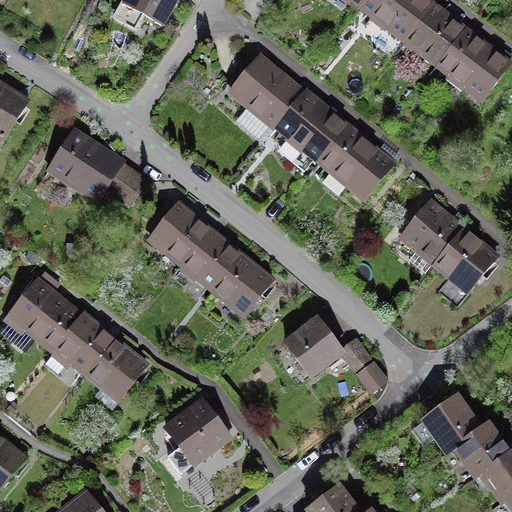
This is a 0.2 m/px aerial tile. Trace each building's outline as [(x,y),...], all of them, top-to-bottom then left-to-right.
[(124,0),(123,3),(165,26),(175,8),(179,0),(124,0)] [(347,0),(359,9),(366,0),(347,0)] [(388,28),(406,42),(433,6),(424,0),(366,0),(359,9),(360,10),(361,8),(373,17),(374,16),(389,27),(388,28)] [(437,66),(464,31),(449,19),(433,6),(406,42),(407,41),(422,53),(421,54),(437,66)] [(483,101),(510,66),(487,48),(464,31),(437,66),(450,76),(451,75),(466,86),(465,87),(483,101)] [(231,93),(275,129),(305,93),(304,93),(303,94),(281,76),(259,58),(244,77),(240,73),(232,84),(236,87),(231,93)] [(0,138),(4,141),(27,103),(8,91),(0,86),(0,138)] [(321,164),(349,129),(327,111),(305,93),(275,129),(276,130),(278,128),(289,138),(290,137),(304,148),(303,150),(321,164)] [(365,200),(393,166),(371,148),(349,129),(321,164),(365,200)] [(117,199),(135,174),(98,149),(74,133),(49,171),(98,202),(106,191),(117,199)] [(141,179),(135,174),(117,199),(129,208),(148,183),(141,179)] [(435,266),(463,231),(447,218),(430,204),(402,238),(418,251),(409,261),(425,274),(433,264),(435,266)] [(198,221),(178,206),(150,240),(182,266),(210,231),(198,221)] [(224,243),(210,231),(182,266),(213,291),(241,256),(224,243)] [(469,293),(497,259),(480,245),(463,231),(435,266),(469,293)] [(257,269),(241,256),(213,291),(245,317),(273,282),(257,269)] [(54,353),(56,351),(82,318),(60,300),(37,282),(9,317),(54,353)] [(87,376),(115,341),(99,329),(84,316),(82,318),(56,351),(87,376)] [(318,321),(286,345),(310,377),(341,354),(358,376),(373,365),(356,341),(342,352),(322,325),(318,321)] [(119,401),(147,367),(131,354),(115,341),(87,376),(119,401)] [(376,369),(373,365),(358,376),(372,394),(387,382),(376,369)] [(436,439),(448,454),(488,426),(487,425),(480,430),(468,414),(457,399),(424,422),(425,423),(413,432),(424,448),(436,439)] [(203,402),(166,430),(193,466),(211,452),(230,438),(203,402)] [(456,450),(477,479),(511,452),(511,451),(509,454),(498,440),(488,426),(448,454),(448,455),(456,450)] [(0,493),(30,456),(10,440),(0,431),(0,493)] [(483,475),(503,504),(511,497),(511,452),(477,479),(483,475)] [(106,511),(87,487),(56,511),(106,511)] [(358,511),(351,503),(339,487),(307,511),(358,511)] [(504,505),(507,502),(511,508),(511,497),(503,504),(504,505)]
